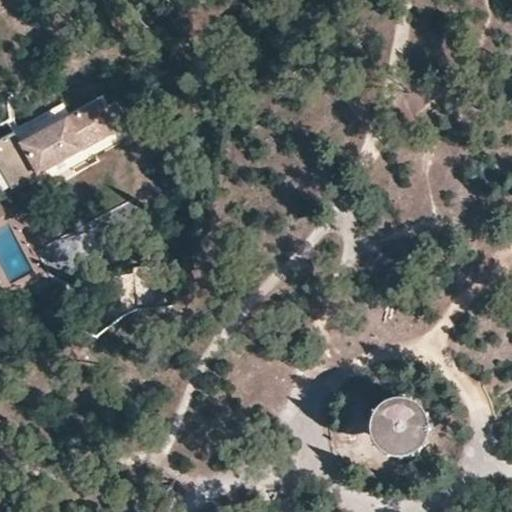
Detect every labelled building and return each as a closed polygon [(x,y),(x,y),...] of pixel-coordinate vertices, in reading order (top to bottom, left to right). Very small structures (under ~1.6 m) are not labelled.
[(100,104),(70,119),(80,137),(94,130),(98,138),(100,141),(101,142),(102,142),(116,135),(117,134),(117,133),(117,132),(102,104),(101,104),(100,104)] [(9,136),(31,179),(81,152),(78,148),(75,140),(80,137),(70,119),(35,137),(20,145),(14,134),(9,136)] [(94,130),(80,137),(84,145),(98,138),(94,130)] [(0,194),(31,179),(9,136),(0,141),(0,194)] [(84,145),(80,137),(75,140),(78,148),(84,145)] [(136,314),(170,309),(169,299),(163,299),(162,293),(134,296),(136,314)] [(422,444),(420,433),(415,424),(406,417),(396,413),(385,414),(375,418),(367,426),(363,436),(362,447),(366,458),(373,466),(383,472),(394,473),(404,470),(413,464),(420,455),(422,444)]
